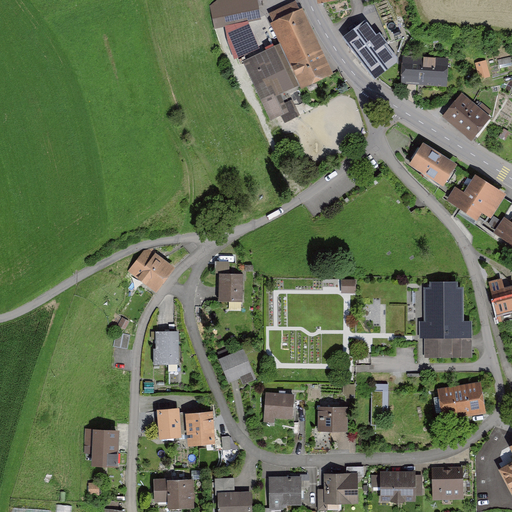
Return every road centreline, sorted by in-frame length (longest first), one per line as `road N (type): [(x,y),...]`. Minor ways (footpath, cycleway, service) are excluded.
road 1 (residential): [(184,296),(227,417),(262,455),(432,457),(493,421)]
road 2 (unclassified): [(225,234),(145,245),(0,319)]
road 3 (residential): [(168,282),(140,323),(132,511)]
road 4 (residential): [(375,138),(463,242),(484,304)]
road 5 (unclassified): [(375,138),(301,198),(225,234)]
road 6 (tertiary): [(399,108),(511,179)]
road 7 (residential): [(493,421),(502,394),(484,304)]
